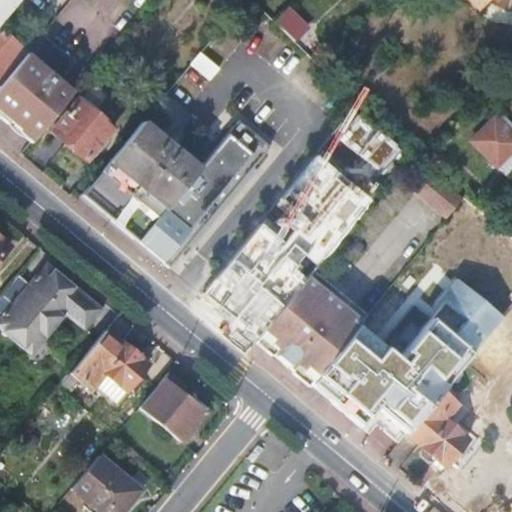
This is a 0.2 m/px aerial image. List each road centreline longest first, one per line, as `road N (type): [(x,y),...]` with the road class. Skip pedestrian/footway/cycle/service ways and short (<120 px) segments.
road 1 (tertiary): [(0,174),(266,397)]
road 2 (unknown): [(155,304),(288,133),(292,86),(238,38)]
road 3 (tertiary): [(266,397),(403,511)]
road 4 (residential): [(266,397),(171,511)]
